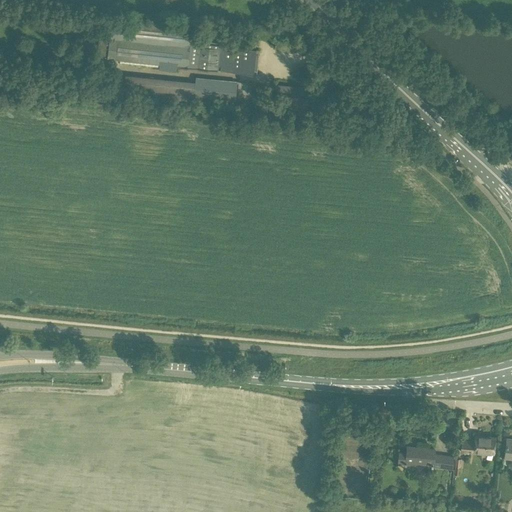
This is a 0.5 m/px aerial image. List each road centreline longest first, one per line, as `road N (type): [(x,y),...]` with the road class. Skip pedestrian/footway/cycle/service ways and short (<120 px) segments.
road 1 (secondary): [(298,382),(420,393),(511,377)]
road 2 (secondary): [(511,363),(432,379),(298,382)]
road 3 (secondary): [(0,363),(174,370)]
road 4 (primary): [(425,112),(314,0)]
road 5 (primary): [(425,112),(511,204)]
road 6 (secondary): [(298,382),(174,370)]
